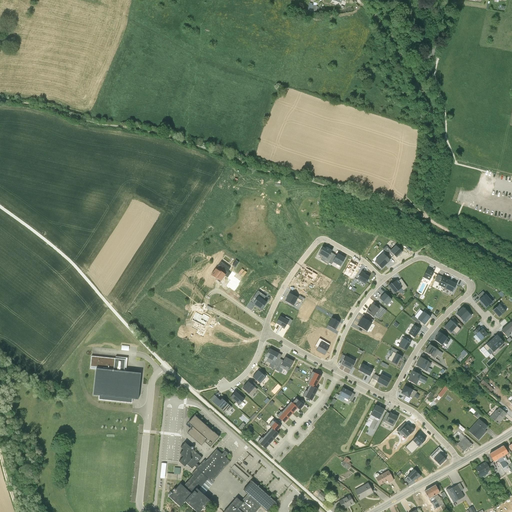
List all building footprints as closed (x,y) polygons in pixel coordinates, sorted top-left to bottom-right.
[(309,3),(307,12),(315,14),(317,7),(312,5),(312,4),(309,3)] [(396,258),(402,252),(396,246),(390,252),(396,258)] [(328,262),(329,263),(334,254),(331,253),(332,251),(326,248),(325,249),(322,248),(318,255),(322,257),(320,260),(327,264),(328,262)] [(374,262),(381,269),(390,261),(385,255),(387,253),(385,252),(374,262)] [(336,256),(334,254),(329,263),(332,264),(333,262),(340,266),(345,259),(337,254),(336,256)] [(427,269),(423,278),(429,281),(433,273),(427,269)] [(357,280),(365,284),(369,277),(364,274),(365,273),(362,272),(357,280)] [(401,285),(398,281),(397,280),(391,284),(391,283),(388,286),(395,294),(401,289),(403,291),(407,288),(404,284),(402,285),(401,285)] [(444,288),(452,292),(456,284),(448,280),(444,288)] [(250,302),(261,310),(266,302),(263,300),(266,297),(262,294),(263,293),(258,290),(250,302)] [(482,291),(478,296),(482,300),(480,301),(486,308),(492,302),(482,291)] [(384,293),(379,299),(386,305),(391,300),(384,293)] [(381,311),(374,305),(372,304),(369,309),(369,308),(366,312),(373,317),(375,315),(380,319),(386,311),(383,309),(381,311)] [(499,304),(492,310),(494,313),(499,318),(505,312),(499,304)] [(463,308),(456,314),(464,323),(471,316),(463,308)] [(423,312),(417,320),(424,325),(430,317),(423,312)] [(281,328),(284,329),(288,321),(280,316),(276,323),(282,327),(281,328)] [(327,325),(335,330),(339,322),(332,318),(327,325)] [(357,326),(366,331),(373,321),(368,318),(366,320),(362,318),(357,326)] [(451,321),(457,326),(458,324),(452,318),(450,320),(451,321)] [(503,332),(503,333),(507,338),(510,335),(509,334),(511,332),(511,333),(511,332),(511,320),(503,328),(507,332),(505,334),(503,332)] [(449,324),(448,323),(444,328),(450,334),(453,331),(456,334),(460,329),(457,326),(451,321),(449,324)] [(414,326),(408,334),(414,338),(420,330),(414,326)] [(475,335),(480,341),(487,335),(482,329),(481,330),(478,327),(472,332),(475,335)] [(437,336),(434,340),(442,346),(444,343),(446,345),(450,340),(447,338),(439,332),(437,335),(437,336)] [(330,344),(319,338),(314,347),(317,348),(316,351),(324,355),(329,348),(328,347),(330,344)] [(411,343),(401,338),(396,346),(406,352),(411,343)] [(494,342),(492,339),(490,341),(489,341),(483,347),(490,355),(504,343),(499,338),(494,342)] [(427,349),(424,352),(435,359),(440,351),(430,345),(427,349)] [(278,354),(269,349),(265,357),(272,360),(274,361),(272,365),(276,367),(280,359),(277,357),(278,354)] [(390,356),(387,360),(396,365),(399,358),(401,359),(402,357),(393,352),(390,356)] [(125,360),(115,359),(91,356),(90,369),(96,369),(93,395),(99,396),(99,400),(132,403),(132,399),(138,400),(141,373),(126,372),(124,372),(125,360)] [(124,372),(126,372),(127,358),(115,356),(115,359),(125,360),(124,372)] [(345,356),(343,362),(341,364),(351,370),(355,362),(345,356)] [(280,367),(283,368),(283,369),(288,371),(289,370),(293,362),(285,357),(283,361),(280,367)] [(428,362),(421,358),(420,357),(415,366),(426,372),(431,363),(428,362)] [(280,359),(276,367),(274,370),(278,371),(280,367),(283,361),(280,359)] [(362,364),(358,370),(369,376),(373,370),(362,364)] [(258,371),(252,377),(260,384),(266,377),(258,371)] [(410,376),(407,381),(416,385),(418,381),(424,384),(427,379),(413,371),(411,374),(410,376)] [(310,378),(318,382),(321,377),(312,372),(309,377),(310,378)] [(378,380),(377,381),(377,382),(386,387),(390,379),(381,374),(378,380)] [(310,385),(315,388),(318,382),(310,378),(307,384),(310,385)] [(483,380),(480,383),(491,392),(493,389),(483,380)] [(254,387),(250,383),(248,382),(242,389),(251,396),(257,390),(254,387)] [(306,391),(314,396),(318,389),(315,388),(310,385),(306,391)] [(427,399),(425,401),(433,408),(449,387),(445,385),(438,395),(438,396),(436,399),(435,398),(431,403),(427,399)] [(405,386),(401,393),(405,396),(403,401),(408,403),(417,392),(405,386)] [(338,395),(344,398),(348,400),(352,393),(342,388),(338,395)] [(314,396),(306,391),(305,391),(302,396),(311,401),(314,396)] [(235,392),(230,398),(239,405),(244,400),(235,392)] [(216,397),(212,402),(224,413),(227,410),(227,411),(231,407),(222,398),(220,400),(216,397)] [(292,403),(297,408),(299,410),(304,405),(296,399),(292,403)] [(286,407),(293,413),(297,408),(292,403),(291,402),(286,407)] [(375,405),(368,418),(373,421),(375,418),(379,420),(384,410),(380,408),(378,407),(375,405)] [(281,412),(288,418),(293,413),(286,407),(281,412)] [(472,408),(469,411),(477,418),(480,415),(472,408)] [(495,410),(489,417),(496,422),(496,423),(497,423),(498,424),(501,421),(501,420),(502,418),(502,419),(506,414),(499,408),(496,411),(495,410)] [(288,418),(281,412),(280,412),(276,416),(284,423),(288,418)] [(386,420),(383,418),(382,421),(389,425),(390,423),(394,425),(398,417),(394,415),(391,414),(390,413),(389,414),(386,420)] [(186,425),(190,429),(187,433),(201,446),(204,442),(210,447),(219,437),(213,431),(213,432),(195,416),(195,415),(188,423),(192,427),(191,429),(186,425)] [(478,419),(468,431),(478,440),(486,432),(484,430),(487,427),(478,419)] [(272,428),(276,432),(280,427),(273,421),(268,425),(272,428)] [(396,431),(404,439),(414,430),(411,427),(410,428),(407,424),(406,425),(404,423),(396,431)] [(457,428),(463,432),(465,429),(458,423),(456,425),(458,427),(457,428)] [(267,433),(274,439),(278,434),(276,432),(272,428),(267,433)] [(463,432),(457,428),(455,430),(457,432),(453,436),(455,439),(457,437),(461,434),(463,432)] [(262,438),(269,444),(274,439),(267,433),(262,438)] [(460,436),(458,439),(460,441),(457,444),(464,451),(468,447),(471,445),(472,445),(464,437),(463,439),(460,436)] [(269,444),(262,438),(261,438),(257,442),(265,449),(269,444)] [(173,492),(169,497),(180,507),(185,501),(196,511),(199,511),(202,509),(203,510),(206,507),(205,506),(210,500),(203,495),(213,483),(212,482),(230,462),(225,457),(226,455),(228,454),(227,455),(224,451),(224,450),(223,450),(223,452),(222,454),(216,449),(205,461),(204,460),(199,466),(197,464),(202,458),(193,450),(193,449),(193,447),(191,447),(190,447),(185,442),(184,443),(185,443),(181,447),(180,447),(183,450),(180,454),(183,457),(179,461),(178,462),(184,467),(187,464),(192,469),(194,466),(197,468),(191,474),(193,475),(183,487),(180,484),(175,489),(175,488),(174,488),(172,491),(173,492)] [(498,449),(508,467),(511,464),(509,459),(507,460),(505,457),(506,457),(505,455),(510,452),(505,445),(498,449)] [(508,467),(498,449),(489,454),(493,462),(497,460),(505,473),(510,470),(508,467)] [(343,461),(350,466),(351,464),(349,462),(350,460),(346,457),(343,461)] [(350,466),(343,461),(341,464),(343,466),(348,470),(350,466)] [(480,465),(475,468),(480,478),(488,474),(487,472),(490,470),(486,463),(489,462),(488,461),(486,463),(485,462),(482,464),(482,465),(480,466),(480,465)] [(234,465),(230,470),(245,482),(249,478),(234,465)] [(167,473),(167,479),(176,480),(177,474),(180,475),(180,468),(174,468),(174,474),(167,473)] [(375,474),(375,476),(380,485),(387,481),(388,483),(393,480),(388,470),(379,475),(378,474),(377,473),(375,474)] [(255,511),(261,506),(267,511),(276,503),(251,481),(243,490),(247,494),(241,501),(236,497),(223,511),(255,511)] [(366,495),(366,496),(372,493),(367,483),(354,490),(358,498),(358,497),(359,499),(366,495)] [(450,487),(446,490),(453,503),(464,497),(461,491),(463,490),(459,483),(450,489),(450,487)] [(430,488),(442,510),(444,509),(445,510),(446,509),(441,498),(437,494),(439,493),(435,485),(430,488)] [(438,511),(442,510),(430,488),(424,492),(428,499),(432,497),(434,501),(431,503),(433,505),(430,507),(431,509),(429,510),(429,511),(438,511)] [(317,489),(313,493),(316,496),(324,503),(325,501),(323,499),(326,496),(317,489)] [(349,496),(339,502),(343,509),(353,503),(349,496)]
